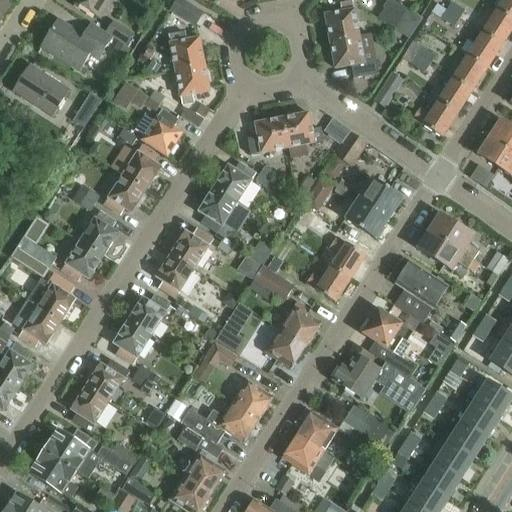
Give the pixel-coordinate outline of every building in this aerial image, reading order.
[(111,0),(72,0),(71,3),(99,20),(111,0)] [(408,10),(392,0),(389,0),(384,8),(385,9),(402,19),(408,10)] [(511,0),(506,0),(498,13),(511,21),(511,0)] [(0,23),(10,8),(0,1),(0,23)] [(194,27),(201,16),(179,2),(172,13),(194,27)] [(359,39),(353,3),(340,6),(342,13),(325,16),(330,44),(359,39)] [(459,21),(464,14),(451,4),(446,12),(459,21)] [(446,12),(437,7),(432,15),(454,29),(459,21),(446,12)] [(402,19),(385,9),(379,19),(396,29),(402,19)] [(418,16),(408,10),(402,19),(396,29),(405,36),(418,16)] [(511,32),(511,21),(498,13),(483,36),(502,48),(511,32)] [(111,40),(90,27),(82,39),(58,24),(41,49),(79,73),(89,57),(97,62),(111,40)] [(132,37),(113,24),(106,35),(126,47),(132,37)] [(168,37),(175,72),(204,67),(199,40),(187,42),(184,30),(178,31),(178,29),(167,31),(168,37)] [(483,36),(475,31),(468,41),(476,46),(468,59),(487,71),(502,48),(483,36)] [(330,44),(335,71),(352,68),(354,80),(379,75),(376,61),(364,64),(359,39),(330,44)] [(119,44),(114,53),(127,62),(133,53),(119,44)] [(435,60),(415,46),(409,54),(429,68),(435,60)] [(429,68),(409,54),(404,62),(424,76),(429,68)] [(487,71),(468,59),(461,69),(454,65),(445,77),(472,94),(487,71)] [(209,94),(204,67),(175,72),(182,106),(194,104),(193,97),(209,94)] [(70,93),(30,68),(12,95),(52,121),(70,93)] [(377,99),(388,106),(403,82),(393,76),(377,99)] [(472,94),(445,77),(438,89),(446,94),(438,105),(457,117),(472,94)] [(155,92),(150,99),(160,106),(165,99),(155,92)] [(91,97),(84,107),(95,114),(102,104),(91,97)] [(150,99),(146,106),(156,113),(160,106),(150,99)] [(457,117),(438,105),(429,119),(419,112),(414,121),(424,128),(424,129),(442,141),(457,117)] [(389,109),(383,116),(390,121),(396,114),(389,109)] [(204,121),(186,110),(180,118),(198,130),(204,121)] [(167,159),(182,135),(168,126),(173,119),(161,112),(142,143),(167,159)] [(287,150),(322,143),(320,132),(313,133),(309,115),(282,121),(287,150)] [(287,150),(282,121),(255,126),(258,139),(248,141),(251,157),(287,150)] [(333,122),(325,133),(342,145),(350,134),(333,122)] [(511,129),(501,122),(490,140),(511,153),(511,129)] [(133,148),(138,140),(128,134),(127,134),(122,141),(133,148)] [(367,147),(351,135),(336,157),(352,168),(367,147)] [(511,153),(490,140),(479,157),(511,177),(511,153)] [(161,170),(155,165),(159,159),(143,148),(123,178),(146,193),(161,170)] [(336,159),(325,176),(335,183),(346,166),(336,159)] [(257,176),(240,165),(236,172),(230,168),(215,191),(238,205),(257,176)] [(276,175),(266,169),(261,176),(271,182),(276,175)] [(271,182),(261,176),(257,183),(267,189),(271,182)] [(146,193),(123,178),(105,207),(121,218),(125,211),(132,215),(146,193)] [(344,182),(340,188),(351,195),(355,189),(344,182)] [(403,202),(372,182),(359,202),(390,222),(403,202)] [(96,207),(101,199),(83,187),(78,195),(96,207)] [(336,194),(347,201),(351,195),(340,188),(336,194)] [(238,205),(215,191),(199,214),(206,218),(201,225),(218,236),(238,205)] [(312,194),(303,207),(316,215),(324,202),(312,194)] [(96,207),(78,195),(73,203),(91,215),(96,207)] [(390,222),(359,202),(346,222),(377,242),(390,222)] [(304,209),(297,220),(324,237),(331,226),(304,209)] [(118,236),(111,232),(116,225),(99,215),(81,244),(103,259),(118,236)] [(481,253),(469,246),(475,238),(441,216),(429,233),(475,262),(481,253)] [(287,238),(302,248),(309,237),(295,227),(287,238)] [(214,242),(197,231),(193,238),(186,234),(172,257),(195,272),(214,242)] [(475,275),(481,266),(475,262),(429,233),(418,250),(452,272),(458,264),(475,275)] [(234,251),(238,244),(227,237),(223,244),(234,251)] [(366,258),(347,246),(346,247),(336,241),(330,250),(340,257),(331,270),(351,282),(366,258)] [(259,243),(248,259),(261,268),(272,252),(259,243)] [(103,259),(81,244),(61,275),(78,285),(82,278),(88,282),(103,259)] [(234,251),(223,244),(218,251),(229,258),(234,251)] [(19,250),(12,262),(23,269),(31,258),(19,250)] [(486,270),(498,278),(509,262),(496,254),(486,270)] [(195,272),(172,257),(157,280),(163,284),(158,291),(176,302),(195,272)] [(55,275),(61,266),(50,259),(46,266),(43,265),(42,266),(55,275)] [(274,259),(267,271),(275,276),(282,264),(274,259)] [(55,275),(42,266),(38,273),(51,282),(55,275)] [(438,283),(412,266),(405,276),(403,275),(398,282),(401,283),(398,287),(405,292),(394,308),(413,321),(414,320),(423,326),(447,290),(438,284),(438,283)] [(292,288),(264,270),(255,284),(283,302),(292,288)] [(351,282),(331,270),(323,283),(313,277),(307,286),(317,292),(316,294),(335,306),(351,282)] [(76,302),(69,297),(73,292),(57,281),(51,290),(41,284),(28,304),(38,311),(61,325),(76,302)] [(511,304),(511,291),(506,288),(500,299),(511,306),(511,304)] [(172,308),(155,297),(150,304),(144,300),(129,323),(152,338),(172,308)] [(194,310),(184,303),(179,310),(190,316),(194,310)] [(190,316),(179,310),(176,315),(187,322),(190,316)] [(321,327),(294,310),(279,332),(307,350),(321,327)] [(61,325),(38,311),(19,341),(35,351),(40,343),(47,348),(61,325)] [(379,313),(363,337),(377,345),(370,355),(410,380),(416,370),(401,361),(410,347),(407,345),(414,335),(379,313)] [(13,340),(22,326),(8,317),(4,324),(8,326),(3,334),(13,340)] [(499,325),(489,319),(482,329),(493,336),(499,325)] [(444,338),(456,345),(467,329),(455,321),(444,338)] [(152,338),(129,323),(114,347),(120,351),(116,357),(133,368),(152,338)] [(493,336),(482,329),(476,340),(486,346),(493,336)] [(239,344),(222,332),(215,342),(233,354),(239,344)] [(307,350),(279,332),(264,356),(291,374),(307,350)] [(433,333),(424,347),(444,360),(453,346),(433,333)] [(13,340),(3,334),(0,337),(0,343),(8,348),(13,340)] [(511,349),(504,344),(491,365),(511,378),(511,349)] [(215,345),(204,364),(214,370),(219,362),(231,370),(238,358),(215,345)] [(33,368),(26,364),(31,358),(15,347),(0,370),(0,379),(18,391),(33,368)] [(381,373),(358,358),(348,373),(342,369),(333,384),(362,403),(374,383),(384,390),(387,386),(411,401),(420,387),(386,365),(381,373)] [(461,360),(451,375),(462,383),(472,367),(461,360)] [(128,376),(111,365),(107,371),(101,367),(86,390),(110,405),(128,376)] [(152,376),(142,370),(138,377),(147,383),(152,376)] [(147,383),(138,377),(134,383),(143,389),(147,383)] [(0,412),(3,415),(18,391),(0,379),(0,412)] [(274,400),(247,383),(232,406),(259,424),(274,400)] [(511,400),(487,384),(474,405),(499,421),(511,400)] [(110,405),(86,390),(71,412),(78,416),(74,423),(91,434),(110,405)] [(448,401),(438,395),(432,405),(441,411),(448,401)] [(441,411),(432,405),(425,415),(435,422),(441,411)] [(499,421),(474,405),(461,425),(486,441),(499,421)] [(225,434),(244,447),(259,424),(232,406),(224,418),(213,411),(206,422),(189,411),(182,423),(218,446),(225,434)] [(354,409),(343,426),(383,452),(394,435),(354,409)] [(348,438),(312,415),(297,439),(324,456),(333,442),(342,447),(348,438)] [(486,441),(461,425),(448,446),(473,461),(486,441)] [(223,454),(186,430),(177,444),(195,455),(197,452),(216,464),(223,454)] [(98,459),(58,433),(45,454),(77,475),(82,466),(90,471),(98,459)] [(415,451),(422,442),(412,436),(406,445),(415,451)] [(324,456),(297,439),(282,461),(319,485),(325,476),(315,470),(324,456)] [(409,461),(415,451),(406,445),(400,455),(409,461)] [(113,453),(124,460),(135,467),(139,460),(117,446),(113,453)] [(473,461),(448,446),(435,466),(460,482),(473,461)] [(124,460),(113,453),(108,460),(119,467),(124,460)] [(77,475),(45,454),(30,476),(70,502),(78,490),(70,485),(77,475)] [(400,455),(399,454),(392,465),(403,472),(409,461),(400,455)] [(144,456),(138,465),(147,472),(154,462),(144,456)] [(226,474),(198,456),(184,479),(212,497),(226,474)] [(460,482),(435,466),(422,486),(447,502),(460,482)] [(397,483),(387,477),(381,487),(390,493),(397,483)] [(202,511),(212,497),(184,479),(168,503),(181,511),(202,511)] [(129,480),(122,491),(148,507),(155,497),(129,480)] [(440,511),(447,502),(422,486),(409,506),(417,511),(440,511)] [(390,493),(381,487),(374,498),(384,504),(390,493)] [(113,511),(115,511),(131,511),(137,503),(123,495),(113,511)] [(41,511),(17,496),(7,511),(41,511)] [(291,511),(276,502),(270,511),(268,511),(255,504),(249,511),(291,511)]
